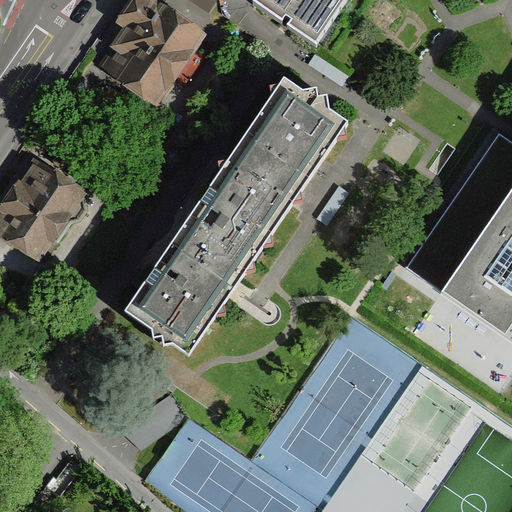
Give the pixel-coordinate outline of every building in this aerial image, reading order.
[(259,0),(255,7),(283,26),(287,21),(292,25),(288,30),(316,49),(349,0),(259,0)] [(216,50),(159,10),(143,32),(152,38),(123,78),(142,91),(144,88),(174,109),(216,50)] [(286,83),(173,247),(236,290),(349,126),(286,83)] [(384,259),(440,297),(505,202),(450,164),(384,259)] [(83,203),(37,170),(0,223),(0,232),(13,242),(16,238),(39,254),(50,238),(57,243),(72,222),(80,220),(86,212),(83,203)] [(511,190),(509,194),(505,202),(440,297),(511,342),(511,190)] [(236,290),(173,247),(127,314),(190,358),(236,290)] [(188,418),(173,394),(119,430),(130,440),(141,450),(188,418)]
